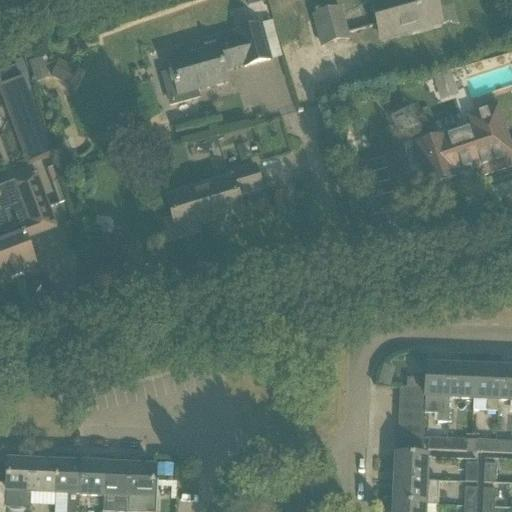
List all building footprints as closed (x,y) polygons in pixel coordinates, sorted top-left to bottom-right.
[(334,0),(310,7),(313,19),(316,28),(322,47),(347,40),(341,21),(338,11),(334,0)] [(379,0),(370,3),(379,37),(406,30),(407,34),(440,25),(433,0),(379,0)] [(173,83),(164,85),(170,107),(194,100),(196,95),(194,89),(205,86),(205,89),(227,83),(223,71),(243,66),(244,68),(269,61),(263,40),(259,25),(234,30),(237,39),(215,45),(214,43),(203,46),(203,49),(187,53),(187,56),(167,62),(170,73),(173,83)] [(41,60),(29,64),(35,83),(47,79),(41,60)] [(58,64),(52,77),(65,84),(72,70),(58,64)] [(15,68),(0,73),(0,83),(8,104),(26,98),(20,82),(15,68)] [(448,73),(432,79),(434,83),(439,97),(455,92),(448,73)] [(413,147),(427,188),(456,178),(456,176),(478,168),(481,177),(511,166),(511,144),(509,145),(496,108),(468,117),(471,128),(432,141),(413,147)] [(391,139),(409,129),(400,112),(382,122),(391,139)] [(148,151),(136,154),(138,162),(150,159),(148,151)] [(194,221),(196,227),(240,214),(235,198),(261,190),(254,166),(227,174),(229,179),(166,198),(175,227),(194,221)] [(0,282),(10,279),(11,281),(23,276),(21,271),(35,266),(23,233),(53,222),(35,175),(0,188),(0,282)] [(60,182),(53,185),(59,205),(66,203),(60,182)] [(438,425),(448,425),(449,410),(451,370),(426,369),(425,390),(425,402),(424,415),(424,416),(438,417),(438,425)] [(449,402),(473,403),(475,371),(451,370),(449,402)] [(473,413),(498,413),(498,405),(499,372),(475,371),(473,411),(473,413)] [(498,405),(511,405),(511,372),(499,372),(498,405)] [(399,401),(425,402),(425,390),(399,389),(399,401)] [(398,413),(424,415),(425,402),(399,401),(398,413)] [(398,426),(424,427),(424,416),(424,415),(398,413),(398,426)] [(397,437),(424,438),(424,427),(398,426),(397,437)] [(396,451),(423,452),(424,438),(397,437),(396,451)] [(428,452),(448,453),(448,441),(429,440),(428,452)] [(448,453),(471,454),(472,444),(467,443),(467,442),(448,441),(448,453)] [(471,454),(495,455),(496,443),(477,442),(477,444),(472,444),(471,454)] [(495,455),(511,455),(511,443),(496,443),(495,455)] [(395,482),(425,483),(426,458),(396,457),(395,482)] [(5,510),(6,510),(30,511),(30,497),(32,465),(7,464),(6,485),(6,493),(6,498),(5,510)] [(30,497),(54,498),(56,466),(32,465),(30,497)] [(465,465),(464,484),(477,485),(478,465),(477,465),(466,465),(465,465)] [(56,466),(54,498),(68,499),(67,511),(77,511),(78,499),(80,467),(56,466)] [(483,466),(483,486),(495,486),(495,485),(496,466),(485,466),(483,466)] [(78,499),(80,500),(103,501),(104,468),(80,467),(78,499)] [(115,511),(126,511),(128,469),(104,468),(103,501),(116,501),(115,511)] [(126,511),(156,511),(157,498),(156,498),(155,499),(152,499),(153,470),(128,469),(126,511)] [(394,506),(436,508),(436,507),(438,507),(438,485),(425,484),(425,483),(395,482),(394,506)] [(464,490),(463,509),(476,509),(476,490),(464,490)] [(494,510),(495,510),(496,491),(483,491),(483,509),(494,510)]
